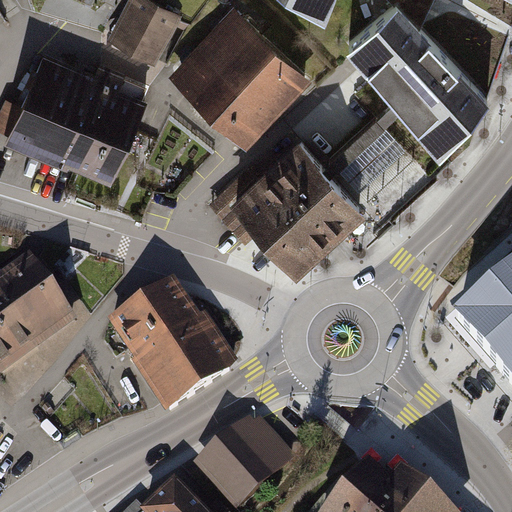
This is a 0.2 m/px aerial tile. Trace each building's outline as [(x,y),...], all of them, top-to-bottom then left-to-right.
[(150,0),(129,0),(107,42),(154,68),(182,17),(150,0)] [(345,50),(445,158),(492,103),(420,30),(434,0),(275,0),(324,29),(336,0),(383,0),(392,9),(345,50)] [(234,15),(179,73),(251,141),(306,82),(234,15)] [(44,53),(7,142),(111,184),(151,85),(99,64),(95,73),(44,53)] [(370,204),(415,164),(380,125),(335,165),(370,204)] [(249,168),(211,202),(247,241),(257,231),(297,275),(366,211),(298,138),(256,176),(249,168)] [(0,374),(3,379),(81,324),(32,256),(3,276),(0,271),(0,374)] [(511,273),(456,321),(511,384),(511,273)] [(170,283),(114,321),(143,363),(137,367),(163,404),(232,357),(209,324),(202,328),(170,283)] [(257,420),(200,473),(237,511),(293,458),(257,420)] [(65,452),(82,442),(77,434),(60,445),(65,452)] [(389,484),(368,466),(328,511),(449,511),(401,471),(389,484)] [(208,511),(173,478),(141,511),(208,511)]
